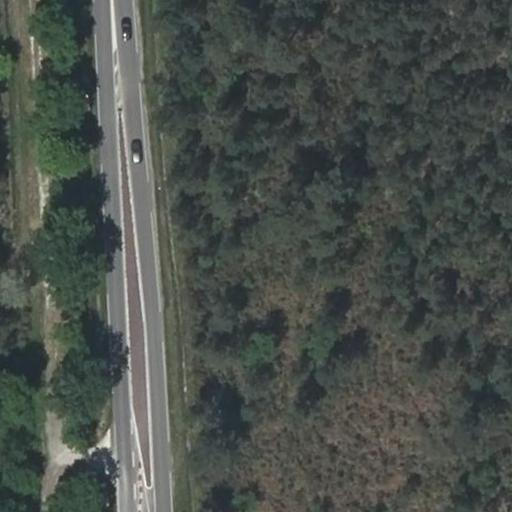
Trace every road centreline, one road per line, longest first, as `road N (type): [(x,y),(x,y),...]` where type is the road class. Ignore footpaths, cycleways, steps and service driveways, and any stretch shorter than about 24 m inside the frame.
road 1 (secondary): [(138,429),(112,0)]
road 2 (residential): [(138,429),(53,466),(34,511)]
